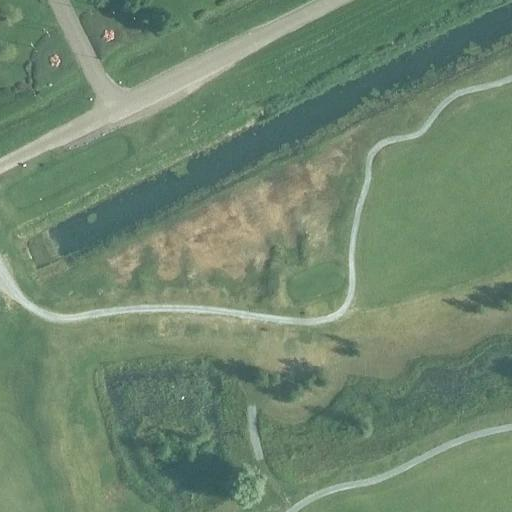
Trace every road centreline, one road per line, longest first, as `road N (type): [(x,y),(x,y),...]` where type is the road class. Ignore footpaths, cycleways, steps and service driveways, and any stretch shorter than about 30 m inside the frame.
road 1 (unclassified): [(113,109),(332,0)]
road 2 (unclassified): [(0,165),(113,109)]
road 3 (unclassified): [(113,109),(58,0)]
